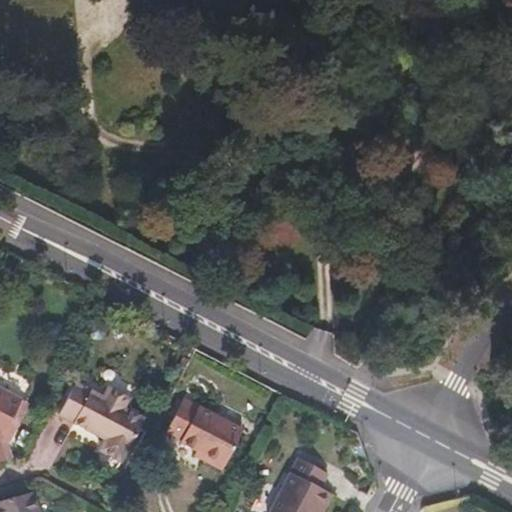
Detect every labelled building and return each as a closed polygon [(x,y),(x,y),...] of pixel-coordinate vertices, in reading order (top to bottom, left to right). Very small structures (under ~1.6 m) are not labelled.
[(110,389),(81,373),(64,404),(113,430),(107,441),(130,453),(152,411),(130,399),(134,390),(115,380),(110,389)] [(24,400),(0,387),(0,428),(7,432),(24,400)] [(185,398),(168,432),(184,440),(184,442),(199,450),(209,455),(206,460),(226,471),(247,430),(185,398)] [(199,450),(196,455),(206,460),(209,455),(199,450)] [(327,477),(297,461),(270,511),(319,511),(327,498),(318,494),(327,477)] [(34,511),(29,494),(0,502),(0,511),(34,511)]
